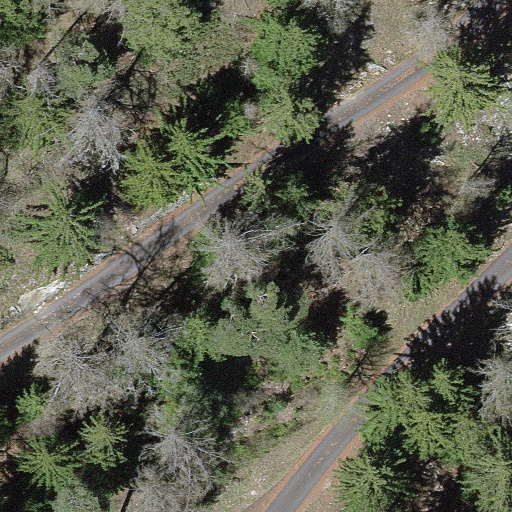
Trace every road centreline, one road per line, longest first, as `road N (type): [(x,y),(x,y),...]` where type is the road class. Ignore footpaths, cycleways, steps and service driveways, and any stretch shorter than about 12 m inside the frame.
road 1 (unclassified): [(492,0),(423,61),(0,348)]
road 2 (unclassified): [(279,511),(350,424),(511,259)]
